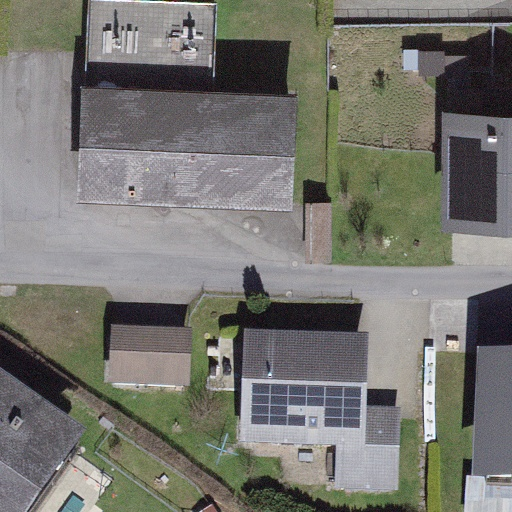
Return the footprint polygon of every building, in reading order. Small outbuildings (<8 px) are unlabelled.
[(204,8),(74,4),(68,192),(268,198),(271,99),(201,96),(204,8)] [(511,106),(444,106),(443,220),(511,220),(511,106)] [(178,347),(99,346),(98,400),(177,402),(178,347)] [(355,352),(230,351),(229,456),(326,458),(326,505),(388,505),(389,425),(354,424),(355,352)] [(511,364),(478,362),(472,481),(511,483),(511,364)] [(0,511),(15,511),(54,460),(0,421),(0,511)]
